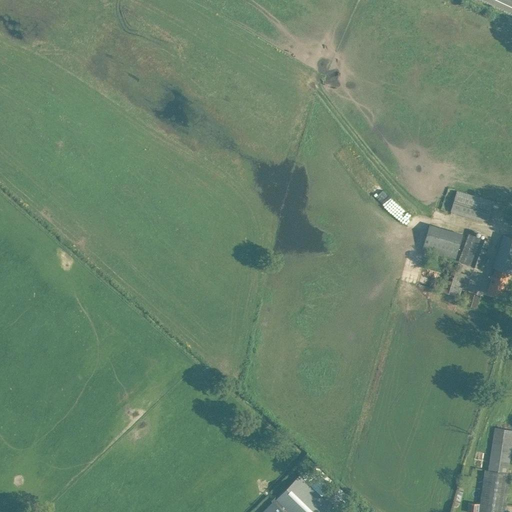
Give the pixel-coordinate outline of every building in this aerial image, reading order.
[(456,191),(450,212),(487,222),(492,202),(456,191)] [(429,223),(422,248),(455,258),(462,233),(429,223)] [(458,261),(469,265),(480,269),(490,241),(479,237),(468,233),(458,261)] [(490,275),(489,278),(491,279),(487,293),(501,298),(507,281),(506,281),(509,273),(511,274),(511,272),(511,237),(503,235),(493,268),(495,269),(493,276),(490,275)] [(470,275),(460,272),(462,264),(448,260),(438,290),(458,297),(463,282),(468,283),(470,275)] [(464,292),(460,304),(477,308),(480,296),(464,292)] [(507,474),(511,440),(511,430),(495,428),(488,471),(485,470),(480,504),(468,502),(467,511),(504,511),(510,474),(507,474)] [(300,475),(276,499),(288,511),(333,511),(335,510),(300,475)] [(284,511),(274,502),(263,511),(284,511)]
